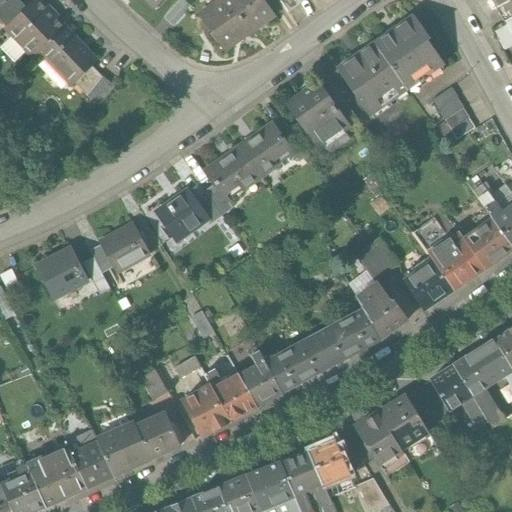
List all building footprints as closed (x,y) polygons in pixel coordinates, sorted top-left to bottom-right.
[(10,0),(6,3),(0,7),(0,19),(7,26),(26,8),(17,0),(10,0)] [(7,26),(5,28),(13,36),(13,40),(22,49),(26,50),(35,59),(41,54),(66,30),(37,0),(34,0),(26,8),(7,26)] [(145,0),(154,9),(162,0),(145,0)] [(234,0),(227,0),(211,12),(213,14),(203,21),(223,50),(254,27),(234,0)] [(262,0),(234,0),(254,27),(257,31),(267,24),(265,20),(273,15),(262,0)] [(293,0),(279,0),(288,13),(298,6),(293,0)] [(511,18),(511,0),(494,0),(506,22),(511,18)] [(414,18),(374,45),(406,89),(442,64),(426,41),(428,39),(414,18)] [(511,19),(507,23),(508,26),(495,33),(505,51),(511,46),(511,19)] [(96,62),(66,30),(41,54),(73,85),(74,84),(92,67),(96,62)] [(374,45),(337,71),(368,115),(406,89),(374,45)] [(92,67),(74,84),(87,96),(102,77),(92,67)] [(102,77),(87,96),(86,97),(99,107),(114,87),(102,77)] [(357,120),(329,81),(320,88),(347,127),(357,120)] [(320,88),(317,84),(287,105),(318,148),(347,127),(320,88)] [(451,88),(431,102),(439,112),(437,112),(444,122),(445,121),(463,109),(464,108),(457,98),(459,97),(451,88)] [(463,109),(445,121),(452,130),(450,131),(457,140),(474,127),(468,118),(470,117),(463,109)] [(271,125),(238,148),(259,179),(293,155),(271,125)] [(259,179),(238,148),(205,172),(226,202),(259,179)] [(502,213),(479,181),(475,184),(478,188),(472,192),(486,211),(492,220),(502,213)] [(199,205),(188,189),(154,213),(172,239),(187,228),(191,234),(208,222),(210,221),(199,205)] [(222,218),(208,198),(199,205),(210,221),(208,222),(210,226),(222,218)] [(511,205),(502,213),(492,220),(511,247),(511,205)] [(511,247),(492,220),(486,211),(473,221),(478,229),(471,235),(466,229),(459,234),(484,270),(511,250),(511,247)] [(459,234),(450,240),(434,218),(412,234),(432,261),(453,291),(454,291),(484,270),(459,234)] [(134,225),(100,244),(102,247),(114,268),(117,274),(150,255),(134,225)] [(396,263),(378,240),(368,247),(386,271),(396,263)] [(102,247),(91,253),(102,274),(114,268),(102,247)] [(386,271),(368,247),(355,257),(372,281),(386,271)] [(70,251),(37,267),(54,301),(86,285),(70,251)] [(432,261),(403,282),(423,312),(453,291),(432,261)] [(390,302),(376,284),(356,298),(362,310),(379,342),(406,321),(392,301),(390,302)] [(362,310),(264,362),(282,394),(379,342),(362,310)] [(213,334),(201,313),(190,319),(202,340),(213,334)] [(511,327),(495,340),(511,368),(511,327)] [(511,368),(495,340),(454,366),(473,397),(511,372),(511,368)] [(264,362),(258,351),(250,355),(256,366),(238,376),(255,408),(282,394),(264,362)] [(195,358),(174,370),(180,380),(200,369),(195,358)] [(454,366),(430,381),(449,412),(461,404),(473,397),(454,366)] [(238,376),(223,384),(215,370),(204,375),(210,387),(230,422),(255,408),(238,376)] [(155,371),(140,379),(151,401),(167,393),(164,388),(164,387),(155,371)] [(176,395),(170,385),(164,387),(164,388),(167,393),(170,398),(176,395)] [(210,387),(182,403),(202,436),(230,422),(210,387)] [(429,411),(417,390),(406,397),(419,417),(429,411)] [(419,417),(406,397),(378,414),(400,450),(427,432),(419,417)] [(488,423),(473,397),(461,404),(477,430),(488,423)] [(180,447),(165,414),(136,427),(150,460),(180,447)] [(378,414),(356,428),(385,477),(408,463),(400,450),(378,414)] [(134,423),(96,440),(97,443),(112,477),(150,460),(136,427),(134,423)] [(334,440),(308,453),(322,486),(349,474),(334,440)] [(66,442),(54,447),(56,453),(27,466),(30,473),(45,507),(86,488),(71,455),(66,442)] [(97,443),(71,455),(86,488),(112,477),(97,443)] [(308,453),(280,464),(293,496),(303,492),(313,488),(321,508),(330,504),(322,486),(308,453)] [(280,464),(247,477),(261,510),(274,504),(284,500),(289,511),(299,511),(293,496),(280,464)] [(33,511),(45,507),(30,473),(1,486),(12,511),(33,511)] [(247,477),(217,488),(224,505),(227,504),(231,511),(261,511),(261,510),(247,477)] [(372,479),(353,487),(364,511),(371,511),(388,505),(372,479)] [(12,511),(1,486),(0,486),(0,511),(12,511)] [(217,488),(191,499),(196,511),(231,511),(227,504),(224,505),(217,488)] [(310,511),(311,511),(303,492),(293,496),(299,511),(310,511)] [(196,511),(191,499),(162,511),(161,511),(196,511)]
